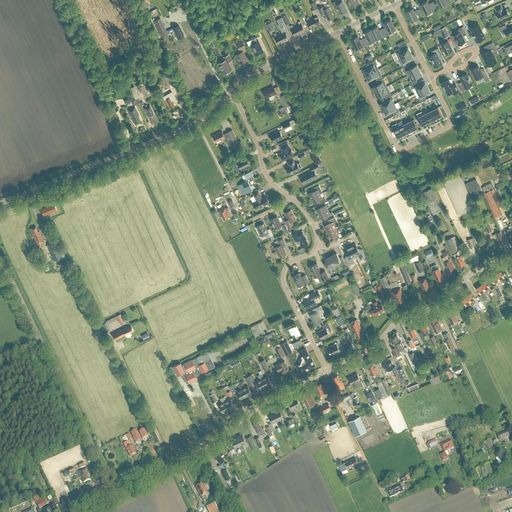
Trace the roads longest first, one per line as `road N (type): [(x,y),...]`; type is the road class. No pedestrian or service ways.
road 1 (unclassified): [(116,497),(0,256)]
road 2 (unclassified): [(0,203),(194,124),(229,94)]
road 3 (unclassified): [(116,497),(179,463),(256,405),(326,370)]
road 4 (residential): [(337,32),(397,148),(449,125),(430,77)]
road 5 (unclassified): [(326,370),(367,350),(399,317),(450,294),(474,270),(511,255)]
road 6 (residential): [(326,370),(283,281),(287,265),(317,245)]
road 7 (unclassified): [(229,94),(337,32)]
road 8 (residential): [(291,197),(267,176),(229,94)]
